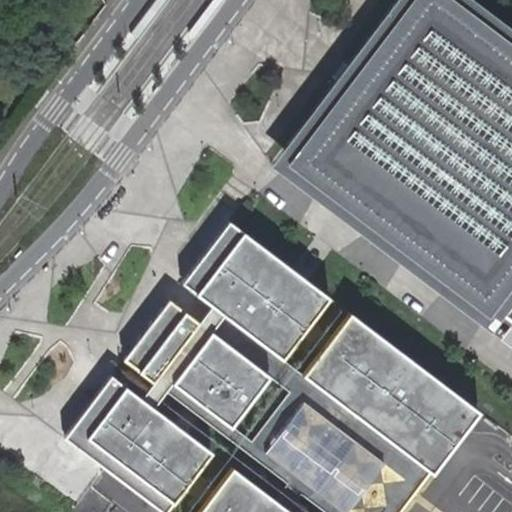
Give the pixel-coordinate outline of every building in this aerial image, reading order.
[(511,21),(483,0),(389,0),(267,163),(490,330),(503,313),(511,319),(511,323),(501,339),(511,347),(511,21)] [(225,216),(177,278),(207,301),(278,356),(326,293),(225,216)] [(165,294),(119,354),(149,377),(195,318),(195,317),(165,294)] [(207,301),(195,317),(195,318),(149,377),(136,393),(148,402),(160,386),(239,447),(246,438),(226,423),(168,378),(207,327),(265,372),(285,387),(298,371),(278,356),(207,301)] [(475,408),(346,309),(298,371),(427,470),(457,431),(475,408)] [(207,327),(168,378),(226,423),(265,372),(207,327)] [(104,467),(159,510),(207,447),(148,402),(136,393),(107,370),(59,432),(104,467)] [(395,511),(427,470),(298,371),(285,387),(246,438),(239,447),(286,483),(274,498),(287,508),(299,493),(323,511),(395,511)] [(274,498),(227,463),(189,511),(291,511),(287,508),(274,498)] [(0,481),(0,511),(42,511),(1,480),(0,481)]
